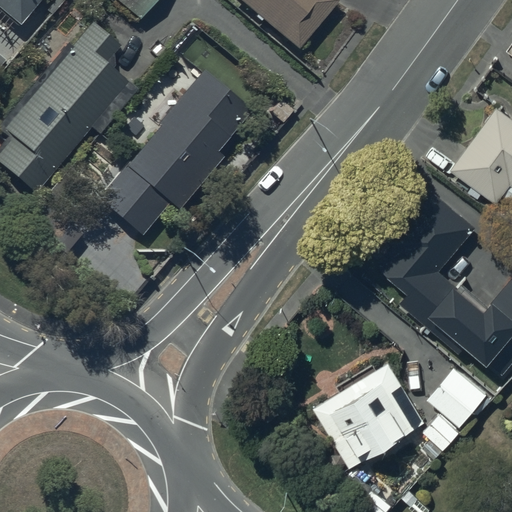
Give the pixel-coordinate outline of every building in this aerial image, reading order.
[(0,0),(0,4),(16,18),(32,0),(0,0)] [(120,0),(138,14),(150,0),(120,0)] [(245,0),(296,43),(332,0),(245,0)] [(68,38),(0,118),(0,124),(10,133),(0,145),(0,155),(35,185),(125,77),(102,57),(116,40),(91,19),(72,42),(68,38)] [(127,161),(98,194),(140,231),(168,199),(176,206),(222,154),(215,148),(251,108),(202,64),(191,77),(182,69),(177,74),(167,65),(132,104),(135,107),(122,121),(136,134),(119,153),(127,161)] [(511,112),(497,102),(451,167),(498,201),(504,192),(511,197),(511,112)] [(441,266),(476,223),(434,188),(391,239),(396,243),(381,262),(413,288),(403,299),(427,319),(459,281),(441,266)] [(350,463),(424,418),(389,360),(315,404),(350,463)] [(486,391),(454,365),(429,395),(461,422),(486,391)]
